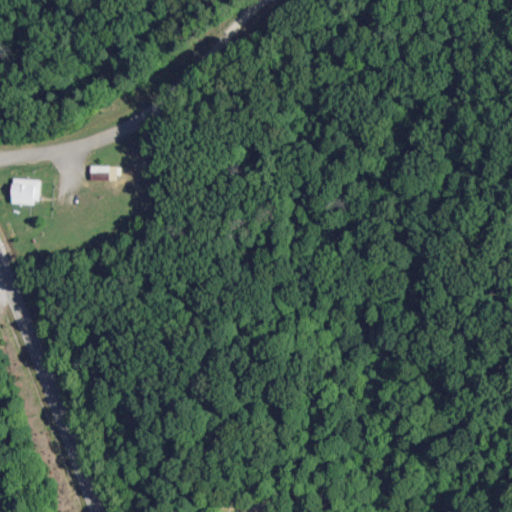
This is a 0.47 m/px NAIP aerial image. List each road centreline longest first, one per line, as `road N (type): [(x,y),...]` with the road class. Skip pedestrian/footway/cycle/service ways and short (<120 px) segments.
road 1 (residential): [(16,191),(162,148),(343,0)]
road 2 (residential): [(124,511),(26,267),(16,191),(0,173)]
